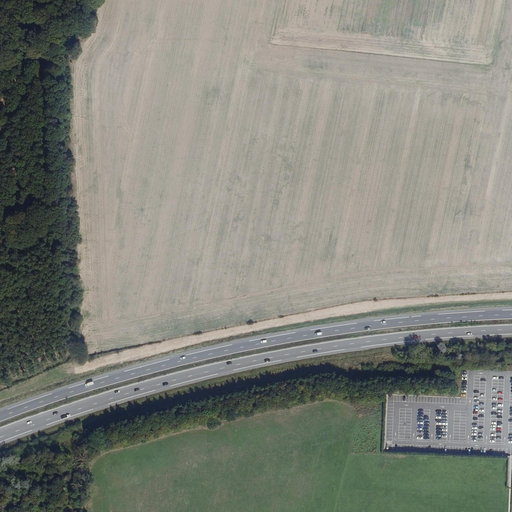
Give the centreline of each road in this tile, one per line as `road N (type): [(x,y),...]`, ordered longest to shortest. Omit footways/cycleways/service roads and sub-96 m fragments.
road 1 (trunk): [(0,436),(140,390),(283,356),(511,330)]
road 2 (trunk): [(511,315),(282,339),(134,373),(0,418)]
road 3 (track): [(44,0),(43,53),(0,119)]
